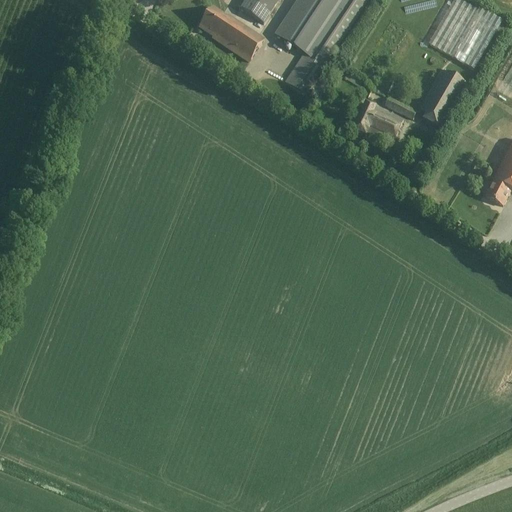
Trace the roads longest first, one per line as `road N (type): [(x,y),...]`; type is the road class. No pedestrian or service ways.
road 1 (tertiary): [(511,264),(115,1)]
road 2 (unclassified): [(0,306),(115,1)]
